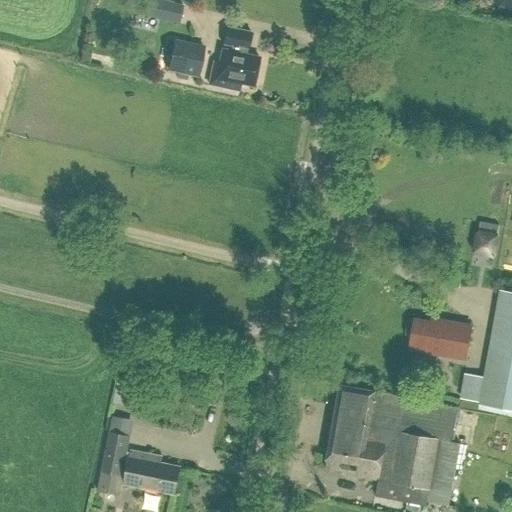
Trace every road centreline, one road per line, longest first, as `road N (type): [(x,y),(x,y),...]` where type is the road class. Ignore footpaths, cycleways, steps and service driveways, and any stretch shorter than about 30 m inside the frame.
road 1 (tertiary): [(264,511),(365,0)]
road 2 (track): [(309,276),(0,199)]
